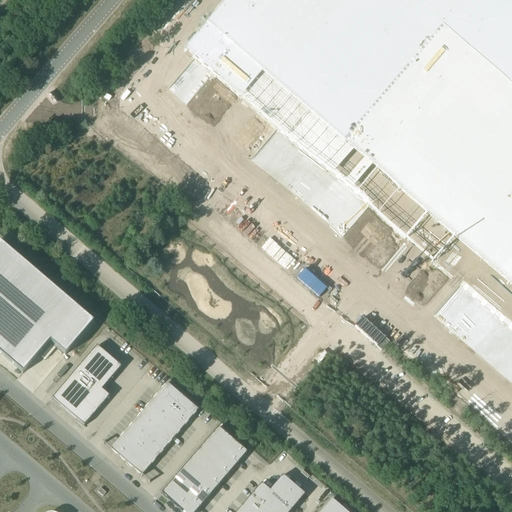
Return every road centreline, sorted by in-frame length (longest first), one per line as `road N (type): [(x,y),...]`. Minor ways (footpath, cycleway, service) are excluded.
road 1 (unclassified): [(382,511),(0,185)]
road 2 (unclassified): [(151,511),(0,382)]
road 3 (tertiary): [(0,131),(112,0)]
